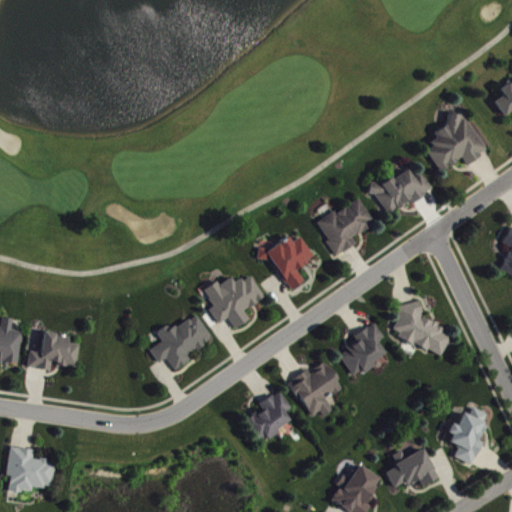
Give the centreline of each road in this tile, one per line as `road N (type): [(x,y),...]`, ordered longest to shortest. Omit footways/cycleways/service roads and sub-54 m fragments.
road 1 (residential): [(0,406),(134,426),(171,417),(511,175)]
road 2 (residential): [(511,392),(438,227)]
